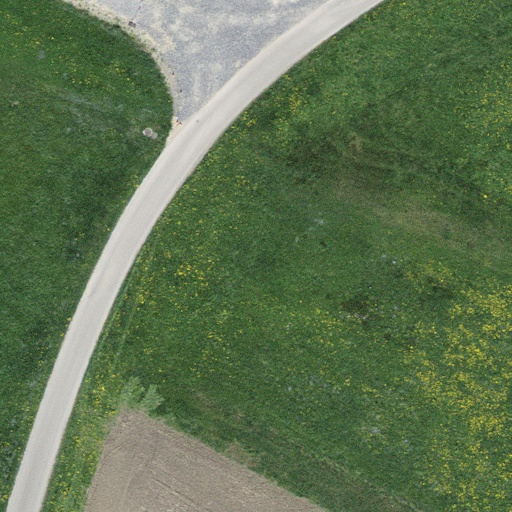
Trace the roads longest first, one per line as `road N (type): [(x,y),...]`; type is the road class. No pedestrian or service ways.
road 1 (unclassified): [(25,511),(77,345),(149,202),(224,106),(355,0)]
road 2 (track): [(275,58),(130,0)]
